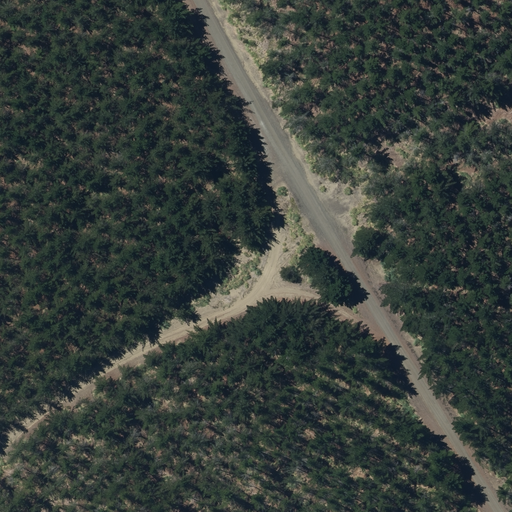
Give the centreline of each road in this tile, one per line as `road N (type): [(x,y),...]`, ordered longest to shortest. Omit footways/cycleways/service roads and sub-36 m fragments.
road 1 (track): [(210,0),(463,511)]
road 2 (track): [(330,253),(106,370),(0,448)]
